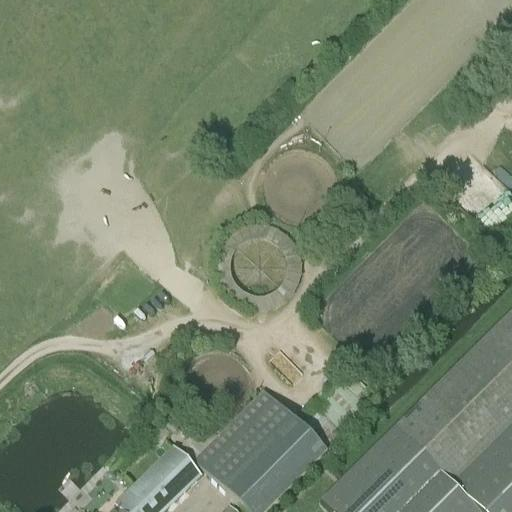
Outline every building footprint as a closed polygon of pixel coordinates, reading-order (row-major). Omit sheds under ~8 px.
[(511,314),(395,430),(393,432),(450,490),(511,428),(511,314)] [(192,463),(240,511),(267,511),(325,455),(263,393),(192,463)] [(511,511),(511,428),(450,490),(471,511),(511,511)] [(386,439),(319,505),(325,511),(471,511),(450,490),(393,432),(386,439)] [(169,511),(202,480),(172,449),(111,508),(115,511),(169,511)]
